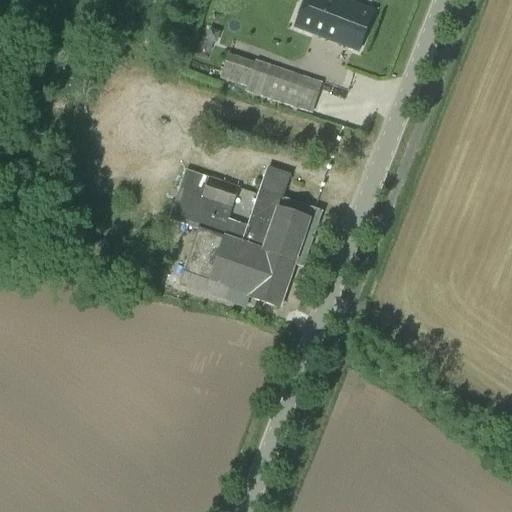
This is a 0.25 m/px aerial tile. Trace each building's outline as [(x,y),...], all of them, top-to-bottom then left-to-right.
[(359,53),(375,11),(345,0),(305,0),(295,28),(359,53)] [(219,33),(208,29),(204,41),(216,44),(219,33)] [(254,64),(227,55),(219,80),(245,89),(244,93),(311,115),(321,84),(254,62),(254,64)] [(314,116),(368,113),(367,104),(314,106),(314,116)] [(303,237),(313,207),(283,197),(290,174),(268,167),(248,226),(227,219),(238,188),(200,175),(194,194),(179,189),(169,219),(197,228),(179,283),(218,296),(222,285),(250,295),(249,297),(280,307),(294,264),(304,267),(313,240),(303,237)]
